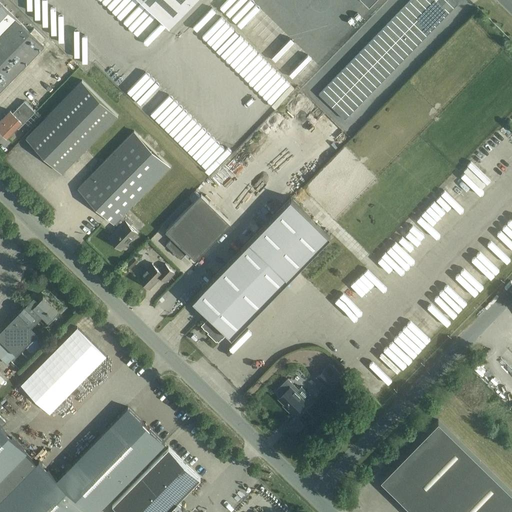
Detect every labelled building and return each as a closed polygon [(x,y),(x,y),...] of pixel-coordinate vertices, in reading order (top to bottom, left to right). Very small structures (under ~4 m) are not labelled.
[(142,0),(169,26),(194,0),(142,0)] [(427,9),(418,0),(410,0),(410,1),(423,13),(427,9)] [(427,0),(418,0),(427,9),(432,4),(427,0)] [(435,0),(432,4),(444,17),(449,12),(436,0),(435,0)] [(436,0),(449,12),(453,7),(445,0),(436,0)] [(405,5),(418,18),(423,13),(410,1),(405,5)] [(0,2),(0,89),(43,45),(0,2)] [(427,9),(440,21),(444,17),(432,4),(427,9)] [(401,10),(414,23),(418,18),(405,5),(401,10)] [(440,21),(427,9),(423,13),(435,26),(440,21)] [(396,15),(409,27),(414,23),(401,10),(396,15)] [(435,26),(423,13),(418,18),(431,30),(435,26)] [(396,15),(392,19),(405,32),(409,27),(396,15)] [(431,30),(418,18),(414,23),(426,35),(431,30)] [(387,24),(400,36),(405,32),(392,19),(387,24)] [(361,21),(343,39),(347,43),(366,26),(361,21)] [(426,35),(414,23),(409,27),(422,40),(426,35)] [(395,41),(400,36),(387,24),(383,28),(395,41)] [(409,27),(405,32),(417,44),(422,40),(409,27)] [(378,33),(391,46),(395,41),(383,28),(378,33)] [(417,44),(405,32),(400,36),(413,49),(417,44)] [(378,33),(374,38),(386,50),(391,46),(378,33)] [(395,41),(408,54),(413,49),(400,36),(395,41)] [(386,50),(374,38),(369,42),(382,55),(386,50)] [(408,54),(395,41),(391,46),(404,58),(408,54)] [(377,60),(382,55),(369,42),(365,47),(377,60)] [(53,62),(60,55),(52,47),(48,51),(43,46),(29,61),(46,78),(57,67),(53,62)] [(386,50),(399,63),(404,58),(391,46),(386,50)] [(360,52),(373,64),(377,60),(365,47),(360,52)] [(382,55),(395,67),(399,63),(386,50),(382,55)] [(356,56),(368,69),(373,64),(360,52),(356,56)] [(473,68),(500,95),(436,158),(441,163),(492,112),(499,119),(511,106),(510,105),(511,103),(511,78),(488,54),(473,68)] [(395,67),(382,55),(377,60),(390,72),(395,67)] [(356,56),(351,61),(364,73),(368,69),(356,56)] [(390,72),(377,60),(373,64),(386,77),(390,72)] [(346,65),(359,78),(364,73),(351,61),(346,65)] [(386,77),(373,64),(368,69),(381,81),(386,77)] [(342,70),(355,83),(359,78),(346,65),(342,70)] [(377,86),(381,81),(368,69),(364,73),(377,86)] [(337,75),(350,87),(355,83),(342,70),(337,75)] [(377,86),(364,73),(359,78),(372,91),(377,86)] [(350,87),(337,75),(333,79),(346,92),(350,87)] [(372,91),(359,78),(355,83),(368,95),(372,91)] [(341,96),(346,92),(333,79),(328,84),(341,96)] [(118,115),(82,80),(26,137),(62,172),(118,115)] [(368,95),(355,83),(350,87),(363,100),(368,95)] [(324,89),(337,101),(341,96),(328,84),(324,89)] [(346,92),(359,104),(363,100),(350,87),(346,92)] [(324,88),(319,94),(332,106),(337,101),(324,88)] [(341,96),(354,109),(359,104),(346,92),(341,96)] [(350,114),(354,109),(341,96),(337,101),(350,114)] [(24,100),(12,112),(10,110),(0,120),(0,128),(7,135),(15,126),(18,128),(35,111),(24,100)] [(337,101),(332,106),(345,119),(350,114),(337,101)] [(114,222),(123,213),(169,166),(134,131),(78,188),(113,223),(114,222)] [(165,230),(172,237),(166,244),(180,258),(187,251),(194,258),(230,222),(201,194),(165,230)] [(291,198),(249,241),(193,299),(210,316),(201,325),(218,342),(227,332),(231,337),(288,279),(330,235),(291,198)] [(110,236),(117,243),(121,248),(136,233),(128,226),(132,222),(123,213),(114,222),(119,227),(110,236)] [(48,241),(44,245),(62,264),(66,260),(48,241)] [(129,257),(130,264),(134,264),(135,269),(138,268),(137,256),(129,257)] [(152,263),(138,278),(149,288),(160,276),(166,282),(174,273),(165,264),(160,268),(157,268),(152,263)] [(335,276),(332,279),(349,298),(353,295),(335,276)] [(17,302),(28,296),(23,288),(13,294),(17,302)] [(34,296),(0,330),(0,354),(8,362),(16,353),(16,354),(37,332),(31,326),(42,315),(48,321),(58,310),(43,296),(38,300),(34,296)] [(243,359),(254,351),(251,346),(240,354),(243,359)] [(292,380),(301,373),(298,369),(302,366),(292,353),(279,363),(292,380)] [(324,369),(317,377),(327,386),(334,379),(340,373),(330,363),(324,369)] [(305,401),(290,386),(279,398),(288,407),(287,409),(293,414),(305,401)] [(26,452),(0,425),(0,511),(96,511),(164,443),(128,407),(57,479),(39,461),(37,463),(26,452)] [(415,511),(511,511),(511,491),(438,420),(381,478),(415,511)] [(112,505),(119,511),(190,511),(189,511),(187,511),(177,502),(200,478),(169,447),(112,505)]
